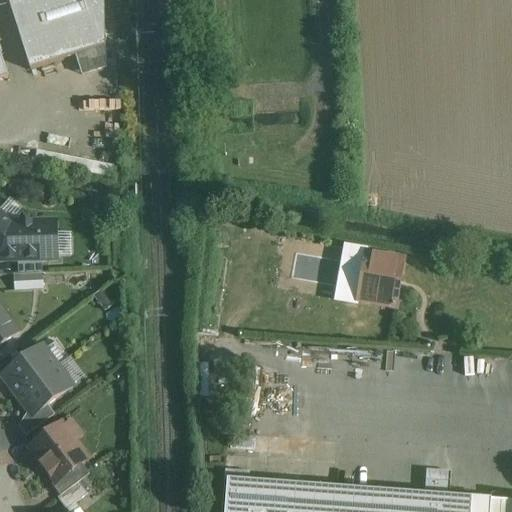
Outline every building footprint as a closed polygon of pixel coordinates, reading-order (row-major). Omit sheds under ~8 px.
[(103,0),(7,0),(31,72),(105,48),(103,0)] [(0,53),(0,81),(8,79),(0,53)] [(4,219),(0,215),(0,259),(22,233),(15,227),(14,226),(13,224),(7,219),(4,219)] [(55,224),(17,225),(15,227),(22,233),(0,259),(0,261),(18,261),(40,260),(56,260),(55,224)] [(228,236),(215,236),(215,248),(228,248),(228,236)] [(403,262),(367,255),(359,302),(395,309),(403,262)] [(40,260),(18,261),(19,274),(41,273),(40,260)] [(0,310),(0,346),(17,333),(0,310)] [(42,347),(2,377),(17,398),(57,368),(42,347)] [(57,368),(17,398),(32,418),(72,388),(57,368)] [(62,426),(29,450),(55,484),(81,465),(88,460),(62,426)] [(81,465),(55,484),(51,486),(60,498),(78,484),(79,484),(89,476),(81,465)] [(60,498),(57,500),(66,511),(87,495),(79,484),(78,484),(60,498)] [(510,511),(511,504),(229,484),(228,501),(372,511),(510,511)] [(372,511),(228,501),(226,511),(372,511)]
